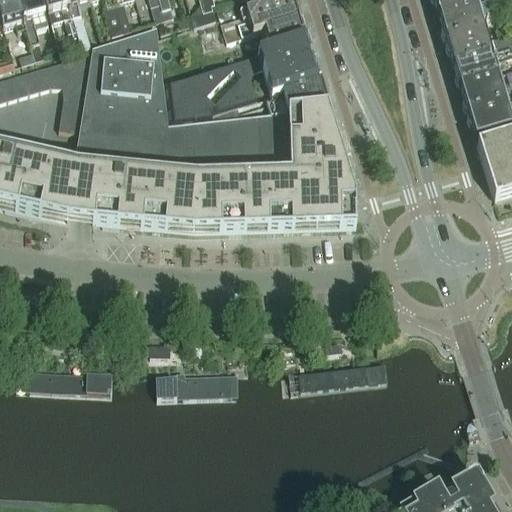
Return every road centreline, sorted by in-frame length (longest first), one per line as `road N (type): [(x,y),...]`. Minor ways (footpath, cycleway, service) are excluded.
road 1 (residential): [(441,262),(231,283),(131,278),(0,257)]
road 2 (tertiary): [(332,0),(417,223),(441,262)]
road 3 (tertiary): [(441,262),(388,0)]
road 4 (tertiary): [(511,469),(441,262)]
